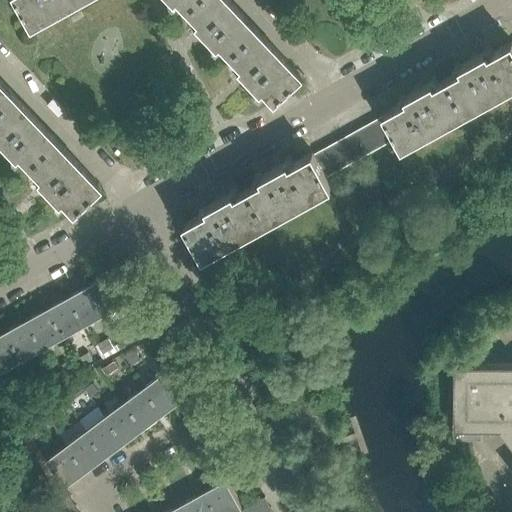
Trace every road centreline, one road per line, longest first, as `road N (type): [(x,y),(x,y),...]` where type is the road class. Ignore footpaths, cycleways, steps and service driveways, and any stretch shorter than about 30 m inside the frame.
road 1 (residential): [(137,207),(507,0)]
road 2 (residential): [(239,394),(137,207)]
road 3 (residential): [(98,511),(86,490),(239,394)]
road 4 (residential): [(0,285),(137,207)]
road 5 (residential): [(306,511),(239,394)]
